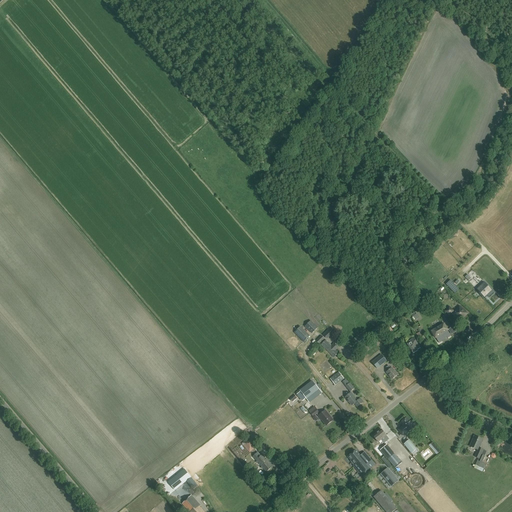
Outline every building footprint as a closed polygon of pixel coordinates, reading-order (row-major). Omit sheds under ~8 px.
[(451,280),(446,285),(454,294),(459,289),(451,280)] [(476,289),(486,300),(486,299),(485,298),(487,296),(489,297),(494,292),(484,282),(476,289)] [(460,321),(467,314),(459,307),(455,312),(449,307),(445,311),(450,315),(451,313),(460,321)] [(311,333),(318,327),(311,321),(305,327),(308,330),(311,333)] [(447,338),(451,336),(448,331),(448,330),(444,324),(431,331),(435,338),(436,338),(439,343),(442,341),(442,340),(447,337),(447,338)] [(376,335),(382,331),(378,326),(372,331),(376,335)] [(309,336),(300,327),(294,332),(303,342),(309,336)] [(332,333),(329,330),(323,335),(327,338),(332,333)] [(368,340),(362,332),(352,340),(358,347),(368,340)] [(319,344),(325,339),(322,336),(316,341),(319,344)] [(417,350),(420,348),(417,342),(415,338),(407,342),(409,346),(413,353),(417,351),(417,350)] [(338,354),(336,351),(335,351),(338,348),(334,344),(331,346),(326,340),(321,345),(325,349),(334,358),(338,354)] [(387,361),(381,355),(372,362),(377,369),(387,361)] [(392,380),(398,375),(392,368),(391,369),(388,366),(386,368),(388,371),(386,372),(392,380)] [(335,385),(344,379),(339,372),(330,379),(335,385)] [(303,395),(307,399),(319,389),(312,380),(300,390),(301,392),(297,395),(299,398),(303,395)] [(350,392),(354,388),(350,383),(345,386),(350,392)] [(360,399),(357,401),(351,393),(345,397),(352,406),(354,404),(357,407),(363,402),(360,399)] [(326,426),(333,420),(325,410),(320,414),(316,409),(310,413),(313,417),(316,414),(318,416),(317,416),(320,420),(321,419),(326,426)] [(408,432),(414,427),(407,418),(401,423),(404,426),(402,428),(401,428),(398,430),(403,435),(408,431),(408,432)] [(329,436),(336,440),(341,431),(334,428),(329,436)] [(383,442),(388,438),(386,436),(381,429),(373,436),(378,442),(381,440),(383,442)] [(479,448),(483,439),(474,436),(470,447),(478,450),(475,457),(479,459),(478,461),(482,462),(485,455),(482,454),(483,450),(479,448)] [(250,452),(255,447),(248,438),(242,443),(250,452)] [(404,444),(411,453),(416,449),(409,440),(404,444)] [(387,445),(380,450),(395,468),(402,463),(387,445)] [(362,476),(375,465),(364,452),(361,455),(356,450),(348,457),(352,461),(351,462),(354,465),(353,466),(362,476)] [(253,456),(256,460),(266,472),(273,466),(267,459),(266,460),(262,455),(259,457),(256,453),(253,456)] [(478,460),(474,468),(482,472),(486,464),(478,460)] [(398,481),(388,469),(381,474),(392,487),(398,481)] [(185,470),(169,482),(175,490),(187,481),(191,478),(185,470)] [(191,478),(187,481),(193,489),(197,486),(191,478)] [(386,511),(393,511),(397,509),(381,491),(373,497),(386,511)] [(189,511),(203,511),(199,506),(199,505),(191,496),(182,504),(189,511)]
